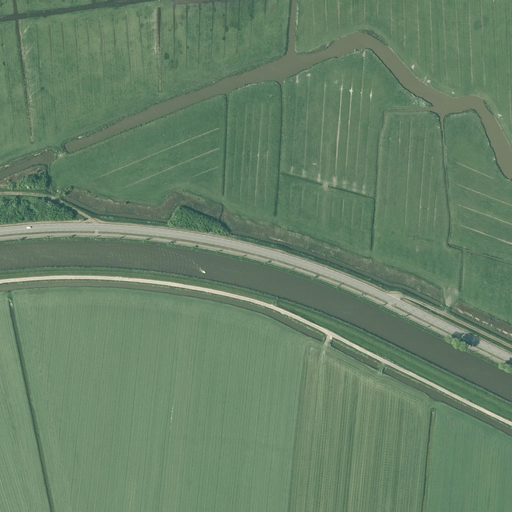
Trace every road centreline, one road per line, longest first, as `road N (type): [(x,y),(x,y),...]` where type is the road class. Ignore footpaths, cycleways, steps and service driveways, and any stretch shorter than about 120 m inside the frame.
road 1 (track): [(0,282),(111,278),(253,300),(511,424)]
road 2 (primary): [(511,359),(360,286),(242,246),(88,227),(0,231)]
road 3 (track): [(389,299),(400,295),(511,347)]
